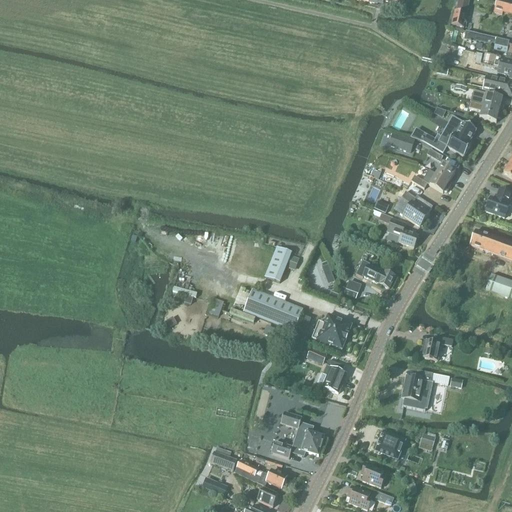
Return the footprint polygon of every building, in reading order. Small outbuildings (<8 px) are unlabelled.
[(466,16),(467,16),(469,0),(459,0),(457,14),(466,16)] [(511,5),(505,3),(496,1),(493,14),(501,16),(502,14),(511,16),(511,5)] [(464,29),(466,16),(457,14),(455,13),(452,27),(464,29)] [(511,61),(511,43),(465,33),(464,40),(491,46),(491,44),(495,45),(494,52),(507,55),(505,60),(511,61)] [(460,50),(451,47),(450,51),(456,53),(456,54),(464,57),(466,51),(460,49),(460,50)] [(509,78),(508,80),(511,81),(511,62),(500,60),(483,55),(481,66),(498,70),(497,75),(509,78)] [(483,90),(480,89),(479,91),(511,98),(511,96),(511,83),(486,77),(483,90)] [(470,104),(502,113),(504,105),(501,104),(503,100),(474,92),(471,104),(470,104)] [(500,120),(502,113),(470,104),(469,110),(481,113),(479,120),(496,124),(497,120),(500,120)] [(469,144),(476,132),(452,118),(436,148),(445,151),(447,148),(464,158),(471,146),(469,144)] [(415,142),(392,134),(388,147),(411,155),(415,142)] [(440,164),(443,158),(430,151),(427,156),(440,164)] [(436,176),(449,184),(455,173),(442,165),(436,176)] [(378,173),(374,171),(371,177),(386,184),(389,177),(387,176),(387,175),(379,172),(378,173)] [(443,195),(449,184),(436,176),(432,174),(429,178),(433,180),(429,187),(443,195)] [(424,191),(427,185),(414,178),(411,183),(424,191)] [(511,195),(511,194),(499,190),(496,200),(490,199),(485,213),(504,220),(509,205),(511,195)] [(415,200),(406,194),(402,200),(411,206),(403,218),(420,229),(420,228),(422,228),(425,224),(424,222),(429,215),(428,215),(432,208),(417,198),(415,200)] [(389,209),(378,204),(374,212),(385,217),(389,209)] [(389,229),(392,220),(381,216),(378,225),(389,229)] [(418,238),(403,233),(406,226),(392,220),(387,234),(400,239),(398,244),(414,250),(418,238)] [(511,273),(511,245),(475,232),(475,234),(474,233),(471,240),(472,240),(470,247),(511,262),(511,270),(511,273)] [(277,249),(265,278),(280,284),(292,255),(277,249)] [(363,262),(356,277),(363,280),(363,278),(389,290),(395,278),(363,262)] [(328,285),(334,282),(328,266),(321,268),(328,285)] [(511,283),(492,276),(486,292),(511,301),(511,283)] [(358,295),(361,287),(349,283),(347,291),(358,295)] [(303,311),(252,291),(243,313),(294,333),(303,311)] [(342,351),(352,327),(340,322),(340,321),(328,316),(324,325),(318,323),(311,340),(330,348),(330,347),(342,351)] [(436,344),(424,342),(421,359),(438,362),(441,346),(451,348),(453,342),(437,338),(436,344)] [(303,346),(296,344),(293,352),(301,354),(303,346)] [(311,349),(307,360),(323,367),(328,356),(311,349)] [(511,360),(506,359),(503,374),(511,376),(511,371),(511,360)] [(326,369),(324,376),(322,375),(318,386),(323,388),(323,389),(338,395),(346,375),(338,372),(340,367),(329,362),(326,369)] [(431,384),(433,375),(418,372),(416,380),(407,378),(402,400),(420,404),(424,382),(431,384)] [(277,380),(274,386),(280,389),(283,382),(277,380)] [(464,382),(453,380),(451,387),(463,390),(464,382)] [(291,455),(304,459),(305,454),(318,458),(324,438),(307,433),(307,434),(300,432),(295,449),(275,443),(271,455),(289,460),(291,455)] [(401,462),(408,442),(385,434),(378,454),(401,462)] [(437,440),(424,436),(421,446),(433,450),(437,440)] [(237,462),(230,460),(214,454),(210,464),(233,473),(237,462)] [(286,481),(287,479),(272,472),(269,477),(261,473),(260,475),(257,474),(258,470),(240,462),(234,475),(256,485),(256,484),(265,489),(267,484),(281,491),(284,485),(285,485),(286,482),(286,481)] [(380,490),(385,479),(381,478),(383,473),(365,466),(361,476),(364,478),(362,483),(380,490)] [(202,489),(220,497),(224,499),(228,488),(206,479),(202,489)] [(367,511),(371,502),(368,500),(370,495),(352,488),(348,499),(351,500),(349,505),(367,511)] [(277,499),(278,498),(263,490),(260,496),(253,492),(249,501),(254,503),(255,501),(257,502),(273,509),(275,504),(277,504),(278,501),(277,499)] [(393,500),(378,494),(375,501),(391,507),(393,500)]
